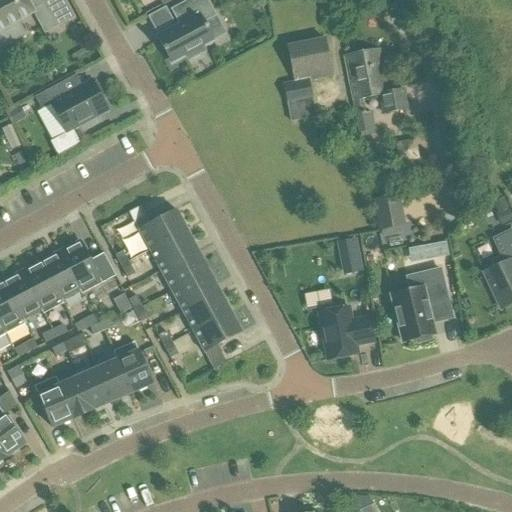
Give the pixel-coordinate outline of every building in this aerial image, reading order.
[(73,18),(63,0),(29,0),(27,1),(26,0),(0,0),(0,50),(26,36),(18,21),(34,13),(33,12),(44,6),(55,27),(73,18)] [(169,65),(185,57),(187,62),(206,52),(203,47),(214,42),(205,23),(216,18),(206,0),(189,0),(169,10),(177,26),(155,37),(169,65)] [(291,120),(315,115),(308,81),(332,77),(324,40),(288,47),(295,83),(284,85),(291,120)] [(388,92),(380,52),(345,59),(354,101),(352,102),(360,139),(375,135),(374,131),(375,130),(371,112),(365,114),(363,100),(378,96),(382,116),(409,111),(405,88),(388,92)] [(57,86),(34,98),(41,110),(50,105),(66,134),(49,142),(57,157),(80,144),(72,130),(107,111),(100,97),(102,96),(96,83),(93,85),(91,82),(63,97),(57,86)] [(379,230),(402,226),(397,196),(373,201),(379,230)] [(492,204),(496,213),(508,208),(503,199),(492,204)] [(176,211),(138,231),(151,254),(188,234),(176,211)] [(500,309),(511,303),(511,229),(511,228),(491,238),(499,256),(490,260),(493,268),(483,273),(500,309)] [(188,234),(151,254),(161,274),(199,254),(188,234)] [(79,242),(59,253),(79,290),(78,291),(81,295),(115,277),(104,255),(90,262),(79,242)] [(129,263),(123,252),(115,257),(121,268),(129,263)] [(59,253),(40,263),(60,300),(61,300),(78,291),(79,290),(59,253)] [(199,254),(161,274),(171,292),(209,272),(199,254)] [(40,263),(21,273),(41,311),(40,311),(42,315),(63,304),(61,300),(60,300),(40,263)] [(135,275),(129,263),(121,268),(127,279),(135,275)] [(427,304),(447,299),(440,271),(407,279),(410,292),(392,297),(403,343),(415,340),(416,345),(431,341),(430,337),(434,336),(427,304)] [(182,313),(220,293),(209,272),(171,292),(182,313)] [(21,273),(2,283),(22,321),(23,320),(40,311),(41,311),(21,273)] [(2,283),(0,284),(0,325),(5,335),(25,324),(23,320),(22,321),(2,283)] [(193,333),(231,313),(220,293),(182,313),(193,333)] [(142,308),(136,297),(128,301),(134,312),(142,308)] [(351,307),(316,314),(326,363),(360,356),(358,348),(376,345),(370,317),(353,320),(351,307)] [(148,319),(142,308),(134,312),(140,324),(148,319)] [(204,353),(241,333),(231,313),(193,333),(204,353)] [(93,316),(82,322),(86,330),(97,324),(93,316)] [(112,319),(101,324),(104,332),(115,327),(112,319)] [(101,324),(89,328),(93,337),(104,332),(101,324)] [(52,331),(56,339),(68,333),(64,326),(52,331)] [(52,331),(42,336),(46,344),(56,339),(52,331)] [(166,333),(158,337),(164,348),(172,344),(166,333)] [(68,355),(88,346),(83,335),(63,344),(68,355)] [(134,343),(113,353),(117,362),(118,361),(132,394),(152,385),(134,343)] [(55,358),(66,352),(62,344),(51,350),(55,358)] [(172,344),(164,348),(170,360),(178,356),(172,344)] [(18,358),(29,353),(24,345),(14,351),(18,358)] [(117,362),(98,370),(112,403),(132,394),(118,361),(117,362)] [(11,381),(22,375),(17,368),(7,374),(11,381)] [(98,370),(78,379),(92,411),(112,403),(98,370)] [(55,378),(34,388),(52,429),(73,420),(58,387),(59,387),(55,378)] [(59,387),(58,387),(73,420),(92,411),(78,379),(59,387)] [(0,410),(0,449),(6,458),(24,445),(0,410)] [(358,511),(372,506),(368,497),(355,497),(358,511)]
